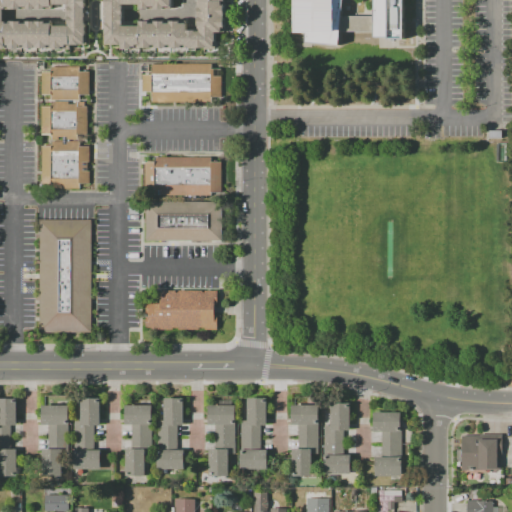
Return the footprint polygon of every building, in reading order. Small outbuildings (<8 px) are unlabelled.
[(89,0),(90,46),(72,46),(72,50),(0,50),(0,0),(89,0)] [(227,0),(227,33),(218,33),(218,51),(124,50),(124,46),(107,46),(107,0),(173,0),(173,11),(142,11),(142,6),(125,6),(125,8),(125,26),(124,26),(124,27),(142,27),(142,22),(189,22),(189,32),(200,32),(200,0),(227,0)] [(404,0),(404,38),(372,36),(372,32),(337,33),(336,44),(304,40),(304,32),(293,32),(292,0),(404,0)] [(152,63),(212,64),(212,68),(221,68),(221,97),(213,97),(213,102),(151,102),(151,92),(142,92),(142,74),(152,74),(152,63)] [(51,67),(79,66),(79,71),(89,71),(89,95),(79,95),(80,100),(51,100),(51,95),(41,95),(41,71),(51,71),(51,67)] [(51,100),(78,100),(78,106),(87,106),(87,135),(78,135),(78,139),(67,139),(67,137),(59,137),(59,140),(51,140),(51,135),(42,135),(42,106),(51,106),(51,100)] [(51,141),(78,141),(78,146),(89,146),(89,184),(80,184),(80,188),(51,188),(51,184),(42,184),(42,146),(51,146),(51,141)] [(154,157),(211,157),(211,162),(221,162),(221,191),(213,191),(213,196),(155,195),(155,190),(144,190),(144,162),(154,162),(154,157)] [(146,202),(224,202),(224,240),(146,240),(146,202)] [(39,332),(92,332),(91,220),(39,220),(39,332)] [(161,290),(217,290),(217,305),(215,305),(215,315),(217,315),(217,330),(205,330),(205,328),(199,328),(199,330),(178,330),(178,328),(172,328),(172,330),(152,330),(152,327),(146,327),(146,302),(161,302),(161,290)] [(11,425),(0,425),(0,398),(17,398),(17,425),(11,425)] [(94,425),(81,425),(81,421),(81,398),(100,399),(99,425),(94,425)] [(178,425),(164,425),(165,421),(165,398),(184,398),(183,425),(178,425)] [(260,425),(247,425),(247,420),(247,398),(267,398),(266,425),(260,425)] [(344,430),(331,430),(331,426),(331,403),(350,403),(350,430),(344,430)] [(69,424),(49,424),(42,424),(42,405),(69,405),(69,424)] [(151,424),(131,424),(124,424),(124,405),(151,405),(151,424)] [(236,425),(215,425),(208,425),(209,405),(236,405),(236,425)] [(319,424),(299,424),(292,425),(292,405),(319,405),(319,424)] [(401,431),(382,431),(374,432),(374,412),(401,412),(401,431)] [(260,449),(240,449),(240,420),(247,420),(247,425),(260,425),(260,449)] [(81,421),(81,425),(94,425),(94,450),(74,450),(74,421),(81,421)] [(177,450),(157,450),(157,421),(165,421),(164,425),(178,425),(177,450)] [(69,449),(69,454),(62,454),(62,449),(49,449),(49,424),(69,424),(69,449)] [(145,453),(145,449),(131,449),(131,424),(151,424),(151,453),(145,453)] [(299,424),(319,424),(319,454),(312,454),(312,449),(299,449),(299,424)] [(11,449),(0,449),(0,425),(11,425),(11,449)] [(236,425),(235,455),(229,455),(229,449),(215,449),(215,425),(236,425)] [(344,455),(324,455),(324,426),(331,426),(331,430),(344,430),(344,455)] [(402,457),(383,457),(382,431),(401,431),(402,457)] [(502,434),(502,454),(500,454),(500,470),(461,470),(462,436),(480,436),(480,434),(502,434)] [(0,449),(11,449),(17,449),(17,476),(0,476),(0,449)] [(62,454),(62,476),(42,476),(42,449),(49,449),(62,449),(62,454)] [(145,453),(145,476),(126,476),(126,449),(131,449),(145,449),(145,453)] [(229,455),(229,476),(209,476),(209,449),(215,449),(229,449),(229,455)] [(260,449),(268,449),(267,470),(240,470),(240,449),(260,449)] [(312,454),(312,476),(293,476),(292,449),(299,449),(312,449),(312,454)] [(94,450),(101,450),(101,469),(74,469),(74,450),(94,450)] [(177,450),(184,450),(183,469),(157,469),(157,450),(177,450)] [(344,455),(350,455),(350,474),(324,474),(324,455),(344,455)] [(383,457),(402,457),(402,476),(375,476),(375,457),(383,457)] [(287,508),(287,511),(254,511),(254,492),(268,492),(268,511),(270,511),(270,508),(287,508)] [(69,495),(69,511),(45,511),(45,495),(69,495)] [(328,511),(328,497),(305,498),(305,511),(328,511)] [(176,511),(176,499),(195,499),(195,511),(176,511)] [(493,500),(493,507),(498,507),(502,507),(502,511),(468,511),(468,501),(493,500)]
